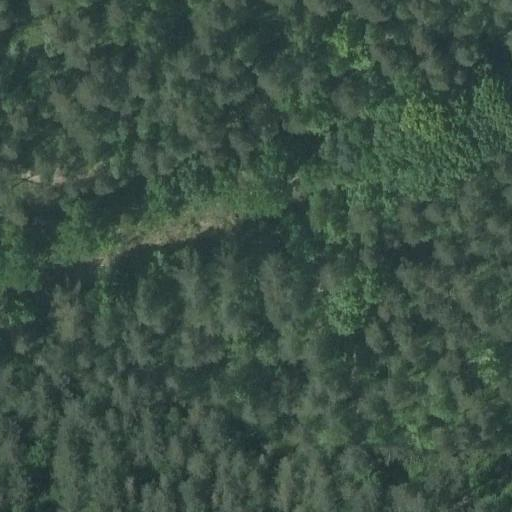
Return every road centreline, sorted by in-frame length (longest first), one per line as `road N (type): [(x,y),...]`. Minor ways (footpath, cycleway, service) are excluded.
road 1 (track): [(511,105),(0,267)]
road 2 (track): [(511,54),(138,170),(83,182),(40,180),(0,166)]
road 3 (track): [(376,511),(348,351),(304,173)]
